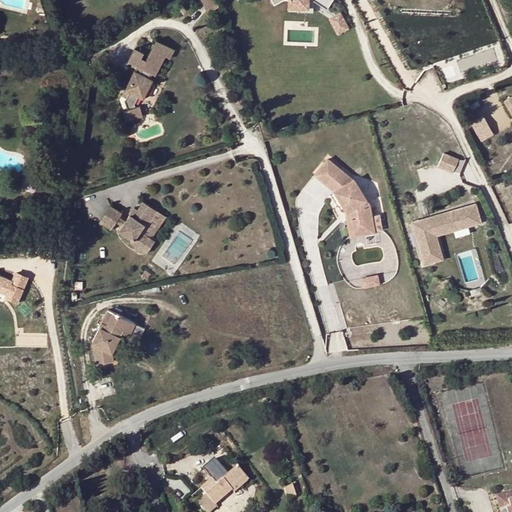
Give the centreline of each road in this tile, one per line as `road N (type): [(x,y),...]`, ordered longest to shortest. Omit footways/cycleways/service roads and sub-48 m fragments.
road 1 (residential): [(511,67),(453,90),(444,104),(511,245)]
road 2 (residential): [(256,145),(322,365)]
road 3 (unclassified): [(322,365),(257,378),(124,426)]
road 4 (residential): [(399,359),(449,511)]
road 5 (unclassified): [(124,426),(2,511)]
